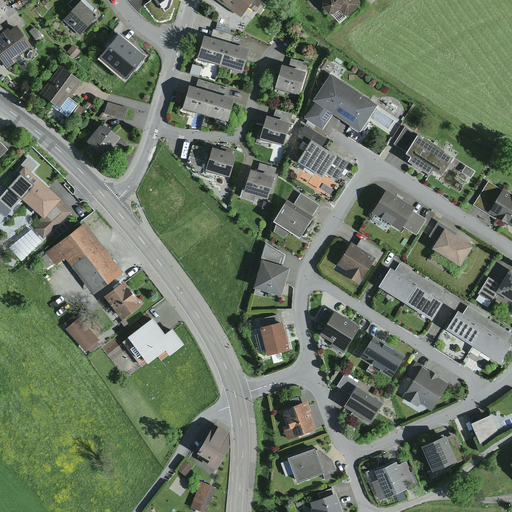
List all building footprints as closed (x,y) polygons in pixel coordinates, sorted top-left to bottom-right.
[(81,0),(73,9),(63,19),(80,34),(98,15),(81,0)] [(73,9),(81,0),(71,0),(68,4),(73,9)] [(142,0),(157,9),(162,0),(142,0)] [(179,0),(162,0),(157,9),(169,17),(179,0)] [(219,0),(241,15),(248,5),(256,10),(263,0),(219,0)] [(322,0),(323,0),(323,6),(329,13),(333,13),(339,10),(341,8),(341,5),(345,2),(347,2),(348,0),(322,0)] [(360,1),(359,0),(348,0),(347,2),(345,2),(341,5),(341,8),(339,10),(345,15),(348,15),(360,4),(360,1)] [(218,23),(215,29),(229,33),(231,29),(218,23)] [(0,32),(0,58),(7,69),(17,61),(15,58),(32,46),(17,25),(10,30),(8,27),(4,30),(0,32)] [(34,26),(29,31),(37,42),(43,37),(34,26)] [(214,29),(212,36),(226,41),(243,46),(245,40),(229,33),(215,29),(214,29)] [(205,34),(196,60),(219,65),(226,41),(212,36),(205,34)] [(120,36),(103,56),(126,76),(143,56),(120,36)] [(243,46),(226,41),(219,65),(242,74),(249,48),(243,46)] [(80,51),(73,45),(66,52),(73,58),(80,51)] [(291,58),(289,66),(306,71),(308,63),(291,58)] [(193,64),(183,61),(180,71),(190,74),(193,64)] [(282,64),(275,89),(299,96),(306,71),(289,66),(282,64)] [(81,81),(61,66),(40,93),(60,108),(58,111),(68,118),(78,104),(69,98),(81,81)] [(334,115),(360,133),(379,105),(331,73),(313,100),(316,101),(305,118),(323,130),(334,115)] [(199,79),(196,86),(212,91),(228,96),(230,88),(199,79)] [(190,84),(182,110),(205,115),(205,113),(212,91),(196,86),(190,84)] [(228,96),(212,91),(205,113),(205,115),(227,123),(235,98),(228,96)] [(107,102),(104,112),(124,118),(127,107),(107,102)] [(92,106),(88,103),(85,108),(83,107),(80,111),(86,115),(92,106)] [(276,109),(274,117),(290,122),(293,114),(276,109)] [(274,117),(267,115),(260,140),(283,145),(290,122),(274,117)] [(128,143),(102,122),(87,141),(113,161),(128,143)] [(327,138),(305,125),(298,136),(309,142),(311,139),(323,146),(327,138)] [(406,151),(417,134),(405,126),(394,144),(406,151)] [(406,151),(406,153),(411,156),(409,160),(430,174),(433,169),(441,175),(453,157),(444,152),(446,149),(424,135),(423,137),(417,134),(406,151)] [(323,146),(311,139),(309,142),(297,161),(323,177),(326,173),(338,181),(350,161),(337,153),(336,154),(323,146)] [(0,158),(9,149),(0,140),(0,158)] [(208,163),(212,149),(192,145),(187,162),(195,170),(203,173),(206,163),(208,163)] [(208,163),(205,171),(228,177),(228,176),(230,176),(236,154),(213,146),(212,149),(208,163)] [(260,162),(257,170),(274,176),(277,168),(260,162)] [(466,165),(462,172),(471,178),(475,171),(466,165)] [(61,199),(24,167),(6,187),(14,194),(12,196),(20,203),(22,200),(41,217),(43,219),(61,199)] [(257,170),(251,168),(245,188),(244,191),(255,195),(268,199),(275,176),(274,176),(257,170)] [(489,211),(503,190),(489,181),(473,205),(487,214),(489,211)] [(244,191),(245,188),(243,188),(240,197),(253,201),(255,195),(244,191)] [(489,211),(511,225),(511,193),(504,188),(503,190),(489,211)] [(387,189),(372,212),(401,230),(403,226),(413,210),(415,207),(387,189)] [(301,193),(294,203),(313,215),(320,205),(301,193)] [(73,211),(61,199),(43,219),(41,217),(39,220),(41,222),(34,229),(43,239),(73,211)] [(290,231),(300,237),(313,215),(294,203),(288,199),(274,221),(277,222),(274,232),(284,238),(290,231)] [(427,219),(413,210),(403,226),(416,235),(427,219)] [(85,221),(45,251),(56,265),(66,257),(94,293),(123,272),(85,221)] [(430,236),(437,240),(445,228),(457,235),(458,233),(439,221),(430,236)] [(437,240),(432,248),(461,266),(473,245),(457,235),(445,228),(437,240)] [(361,238),(356,247),(375,259),(378,261),(384,252),(361,238)] [(267,243),(262,259),(283,265),(286,254),(267,243)] [(356,247),(351,243),(337,264),(346,270),(344,274),(359,283),(375,259),(356,247)] [(22,255),(17,260),(23,266),(28,261),(22,255)] [(283,265),(262,259),(254,287),(282,295),(290,268),(283,265)] [(400,263),(396,270),(440,298),(444,291),(400,263)] [(390,267),(379,286),(405,303),(417,284),(396,270),(390,267)] [(511,269),(511,268),(501,284),(496,291),(511,300),(511,269)] [(496,291),(501,284),(489,277),(479,293),(490,301),(496,291)] [(124,282),(105,295),(122,319),(141,305),(124,282)] [(440,298),(417,284),(405,303),(432,320),(444,301),(440,298)] [(511,332),(468,306),(464,313),(508,340),(511,333),(511,332)] [(325,326),(333,313),(325,308),(317,321),(325,326)] [(361,326),(335,310),(333,313),(325,326),(319,334),(332,342),(331,345),(344,353),(361,326)] [(464,313),(459,310),(447,329),(473,346),(486,327),(464,313)] [(258,320),(260,327),(280,322),(278,314),(258,320)] [(64,323),(68,327),(77,319),(74,315),(64,323)] [(100,340),(80,317),(77,319),(68,327),(66,329),(86,352),(88,350),(98,342),(100,340)] [(121,341),(141,368),(158,356),(161,360),(169,354),(170,355),(185,344),(173,327),(165,333),(153,318),(121,341)] [(280,322),(260,327),(262,333),(257,334),(261,351),(267,349),(268,355),(291,349),(283,321),(280,322)] [(508,340),(486,327),(473,346),(469,352),(478,357),(482,351),(500,362),(511,343),(508,340)] [(374,336),(360,358),(393,377),(407,356),(374,336)] [(98,342),(88,350),(90,352),(100,344),(98,342)] [(408,374),(415,378),(423,365),(416,361),(408,374)] [(440,376),(423,365),(415,378),(403,397),(418,406),(420,403),(432,410),(449,383),(439,377),(440,376)] [(337,386),(351,395),(357,385),(358,382),(345,374),(337,386)] [(383,402),(357,385),(351,395),(344,405),(353,411),(351,414),(368,425),(383,402)] [(283,402),(285,409),(301,403),(299,397),(283,402)] [(285,409),(282,410),(286,420),(287,419),(290,427),(284,429),(287,440),(317,429),(307,401),(301,403),(285,409)] [(472,423),(481,444),(499,430),(491,414),(472,423)] [(207,465),(216,469),(231,445),(229,443),(229,432),(214,424),(197,453),(210,460),(207,465)] [(455,433),(447,437),(457,461),(458,462),(467,459),(455,433)] [(446,435),(422,445),(433,471),(457,461),(447,437),(446,435)] [(315,448),(288,457),(289,460),(280,463),(286,477),(294,474),(297,482),(324,472),(316,450),(315,448)] [(320,449),(316,450),(324,472),(325,475),(334,471),(337,470),(332,459),(320,449)] [(185,460),(178,471),(185,476),(193,466),(185,460)] [(372,482),(380,500),(416,485),(405,461),(398,464),(397,461),(374,471),(378,479),(372,482)] [(336,477),(334,471),(325,475),(324,475),(326,480),(336,477)] [(206,511),(216,487),(200,481),(190,507),(203,511),(206,511)] [(318,493),(320,499),(334,494),(332,488),(318,493)] [(320,499),(311,502),(313,508),(311,509),(311,511),(343,511),(336,493),(334,494),(320,499)]
